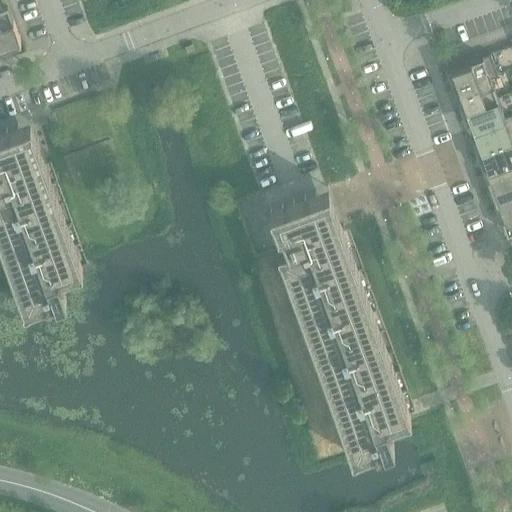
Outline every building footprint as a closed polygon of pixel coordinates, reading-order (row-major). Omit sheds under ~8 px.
[(0,47),(21,40),(8,3),(0,5),(0,47)] [(192,43),(185,46),(187,52),(187,53),(194,50),(192,43)] [(498,74),(490,53),(447,68),(455,89),(498,74)] [(498,75),(498,74),(455,89),(463,110),(498,97),(490,77),(498,75)] [(511,113),(505,117),(498,97),(463,110),(470,130),(511,114),(511,113)] [(511,137),(511,114),(470,130),(477,150),(511,137)] [(0,241),(18,292),(24,307),(54,296),(48,281),(47,276),(82,263),(30,119),(0,129),(0,241)] [(511,160),(511,137),(477,150),(485,171),(511,160)] [(511,160),(485,171),(492,191),(511,183),(511,160)] [(511,183),(492,191),(500,211),(511,206),(511,183)] [(410,411),(407,403),(328,186),(269,208),(277,230),(281,229),(287,247),(277,250),(352,456),(382,445),(374,424),(410,411)] [(507,232),(511,230),(511,206),(500,211),(507,232)]
